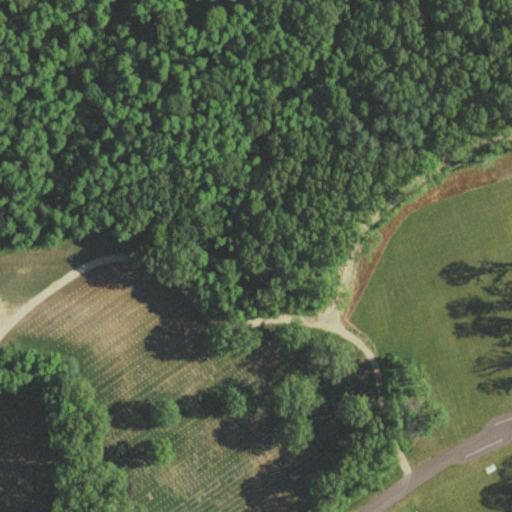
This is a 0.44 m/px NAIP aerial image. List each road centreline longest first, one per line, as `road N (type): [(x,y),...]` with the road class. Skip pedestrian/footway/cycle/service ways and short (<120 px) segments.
road 1 (track): [(511,134),(472,143),(383,199),(353,232),(322,325)]
road 2 (residential): [(359,511),(511,425)]
